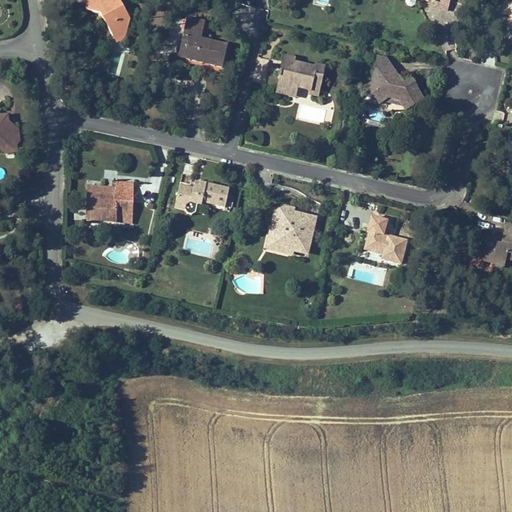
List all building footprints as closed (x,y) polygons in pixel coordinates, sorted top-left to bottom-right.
[(107,24),(113,35),(127,38),(132,16),(124,15),(126,10),(119,0),(87,0),(85,10),(108,17),(107,24)] [(511,3),(511,2),(504,0),(501,14),(508,16),(511,12),(511,3)] [(205,21),(185,17),(181,35),(189,36),(185,56),(223,65),(227,44),(202,38),(205,21)] [(127,38),(113,35),(116,44),(127,38)] [(177,54),(185,56),(189,36),(181,35),(177,54)] [(373,55),(372,63),(389,66),(384,58),(373,55)] [(297,85),(309,87),(313,67),(281,60),(279,72),(276,71),(275,77),(277,78),(276,86),(289,88),(290,83),(297,85)] [(389,66),(372,63),(369,75),(371,79),(361,83),(364,94),(368,91),(374,100),(385,94),(398,98),(401,106),(418,97),(406,76),(396,81),(389,66)] [(313,67),(309,87),(308,93),(318,95),(323,66),(314,64),(313,67)] [(294,95),(297,85),(290,83),(289,88),(276,86),(275,91),(294,95)] [(385,94),(374,100),(401,106),(398,98),(385,94)] [(0,111),(0,147),(5,147),(5,152),(17,151),(16,141),(20,140),(18,125),(10,119),(9,111),(1,112),(0,111)] [(114,181),(114,190),(85,190),(85,219),(130,219),(130,181),(114,181)] [(205,205),(223,208),(226,189),(196,184),(194,190),(190,190),(180,188),(177,205),(187,205),(186,213),(193,218),(199,214),(199,208),(204,207),(205,205)] [(176,211),(186,213),(187,205),(177,205),(176,211)] [(280,245),(294,247),(307,249),(315,216),(285,210),(283,217),(278,216),(276,234),(271,232),(269,241),(274,249),(279,250),(280,245)] [(369,229),(364,249),(382,253),(381,259),(399,263),(404,240),(381,234),(385,218),(370,214),(367,229),(369,229)] [(511,220),(501,219),(499,229),(496,240),(492,239),(492,235),(481,232),(477,256),(485,258),(485,260),(493,262),(498,262),(501,257),(500,254),(505,250),(511,251),(511,220)] [(293,253),(294,247),(280,245),(279,250),(293,253)]
